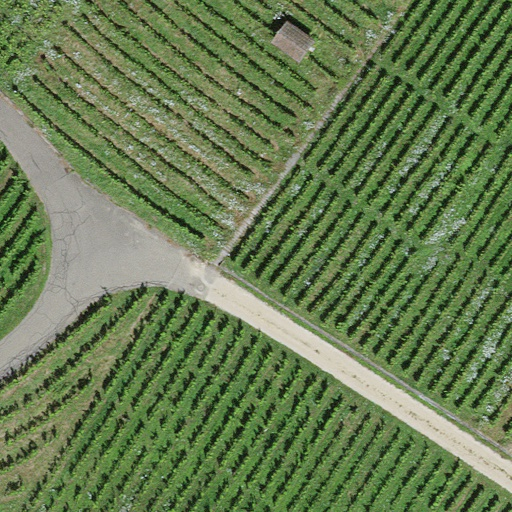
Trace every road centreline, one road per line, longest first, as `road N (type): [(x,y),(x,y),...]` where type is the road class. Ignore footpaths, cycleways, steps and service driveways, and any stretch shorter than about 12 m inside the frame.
road 1 (track): [(77,251),(175,276),(511,489)]
road 2 (unclassified): [(0,355),(31,339),(77,251),(26,142),(0,120)]
